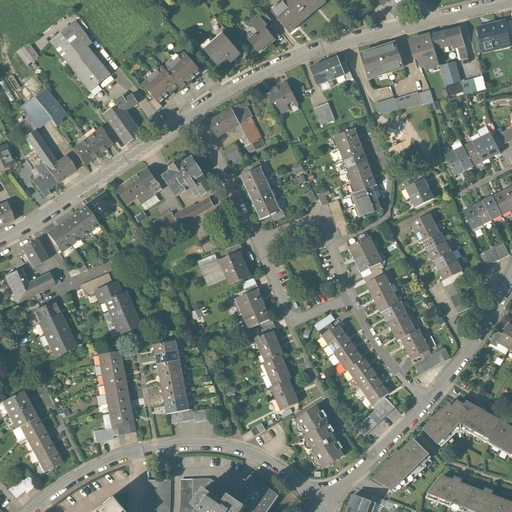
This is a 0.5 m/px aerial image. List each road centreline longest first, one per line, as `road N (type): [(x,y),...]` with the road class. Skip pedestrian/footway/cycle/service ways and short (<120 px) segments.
road 1 (residential): [(322,501),(281,468),(232,445),(172,444),(78,473),(29,511)]
road 2 (residential): [(192,121),(338,50),(488,0)]
road 3 (residential): [(42,217),(192,121)]
road 4 (residential): [(259,244),(291,319),(352,292)]
road 5 (residential): [(352,292),(321,220),(259,244)]
road 6 (residential): [(322,501),(426,401)]
road 7 (residential): [(259,244),(224,165),(192,121)]
road 8 (residential): [(426,401),(455,384),(511,297)]
road 9 (residential): [(426,401),(383,352),(352,292)]
